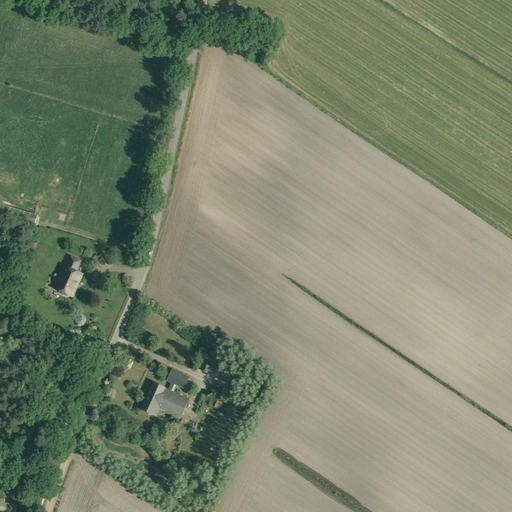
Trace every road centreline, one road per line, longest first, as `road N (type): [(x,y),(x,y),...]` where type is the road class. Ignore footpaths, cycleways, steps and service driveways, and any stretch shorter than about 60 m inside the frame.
road 1 (unclassified): [(101,368),(147,257),(202,0)]
road 2 (track): [(46,511),(101,368)]
road 3 (track): [(194,48),(60,9)]
road 4 (track): [(101,368),(0,303)]
